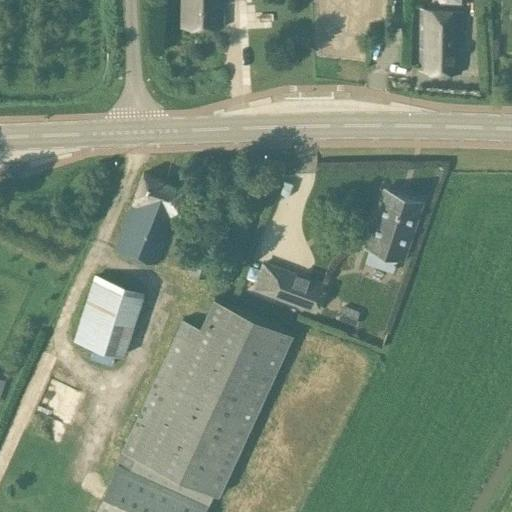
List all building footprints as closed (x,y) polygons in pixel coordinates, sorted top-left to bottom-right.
[(182,0),(182,26),(223,27),(223,0),(182,0)] [(420,7),(420,70),(460,74),(463,11),(420,7)] [(115,248),(157,261),(175,212),(177,213),(186,187),(144,171),(132,205),(133,207),(115,248)] [(367,245),(402,257),(421,200),(386,188),(367,245)] [(197,234),(186,270),(211,279),(222,241),(197,234)] [(280,268),(271,293),(316,309),(325,284),(280,268)] [(108,288),(88,344),(122,356),(142,300),(108,288)] [(183,317),(92,511),(203,511),(213,491),(217,493),(292,331),(214,295),(201,325),(183,317)]
